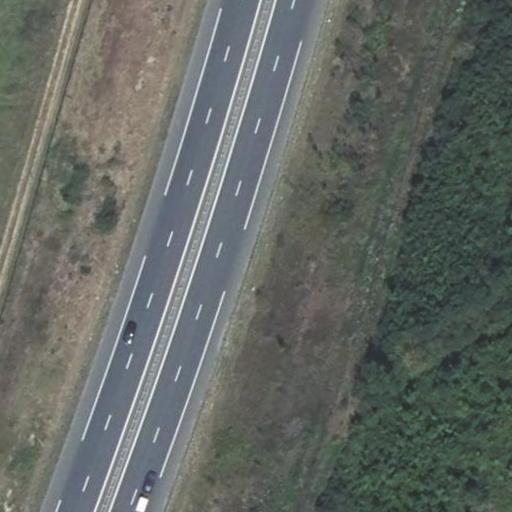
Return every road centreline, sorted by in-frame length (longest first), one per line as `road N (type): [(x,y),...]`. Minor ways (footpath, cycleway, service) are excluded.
road 1 (motorway): [(241,0),(74,511)]
road 2 (motorway): [(128,511),(294,0)]
